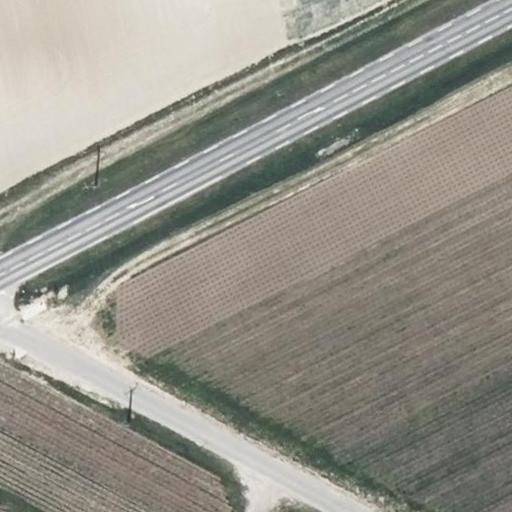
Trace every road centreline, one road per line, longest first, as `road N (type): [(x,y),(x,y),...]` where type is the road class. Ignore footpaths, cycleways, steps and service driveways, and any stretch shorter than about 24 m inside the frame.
road 1 (primary): [(0,273),(511,7)]
road 2 (track): [(511,83),(128,275),(54,353)]
road 3 (track): [(0,210),(403,0)]
road 4 (unclassified): [(0,321),(339,511)]
